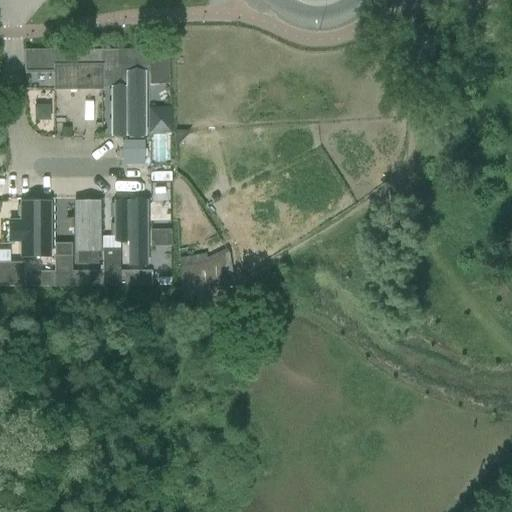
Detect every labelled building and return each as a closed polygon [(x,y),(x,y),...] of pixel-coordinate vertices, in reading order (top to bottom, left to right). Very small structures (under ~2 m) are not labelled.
[(24,51),(23,51),(23,53),(24,73),(57,73),(57,91),(101,91),(101,79),(100,51),(24,51)] [(162,51),(100,51),(101,79),(118,79),(118,66),(135,66),(135,68),(148,68),(148,73),(168,73),(168,51),(162,51)] [(146,74),(127,74),(127,87),(112,87),(111,138),(147,137),(146,74)] [(98,204),(73,204),(73,253),(98,253),(98,204)] [(145,204),(121,204),(122,267),(146,267),(145,204)] [(46,205),(21,205),(21,261),(46,261),(46,205)] [(178,264),(180,296),(198,294),(199,297),(234,286),(225,249),(208,258),(190,262),(178,264)] [(101,272),(101,288),(150,288),(150,272),(119,272),(118,253),(101,253),(101,272)] [(70,259),(53,259),(53,272),(53,288),(101,288),(101,272),(71,272),(70,259)] [(0,265),(0,288),(6,288),(53,288),(53,272),(23,272),(23,265),(0,265)]
